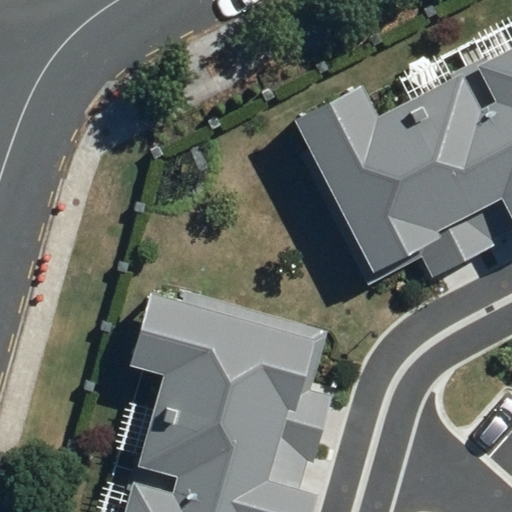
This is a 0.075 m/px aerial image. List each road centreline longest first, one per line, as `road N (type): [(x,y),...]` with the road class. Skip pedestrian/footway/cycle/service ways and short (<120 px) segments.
road 1 (residential): [(380,400),(412,335),(511,276)]
road 2 (residential): [(511,508),(380,400)]
road 3 (residential): [(36,75),(0,199)]
